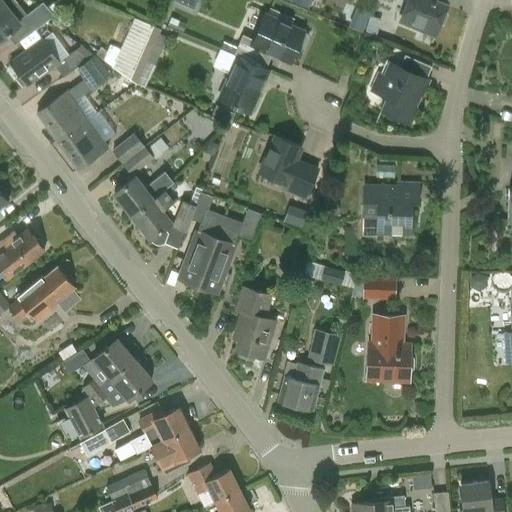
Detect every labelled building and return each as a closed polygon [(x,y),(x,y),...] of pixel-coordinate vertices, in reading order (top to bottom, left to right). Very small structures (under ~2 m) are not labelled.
[(14,0),(0,0),(0,39),(12,29),(21,40),(53,17),(47,8),(42,2),(26,14),(14,0)] [(179,0),(179,3),(192,9),(195,1),(199,3),(199,0),(179,0)] [(434,36),(446,6),(431,0),(408,0),(400,22),(434,36)] [(349,26),(362,31),(369,11),(356,6),(349,26)] [(223,41),(220,49),(237,56),(264,69),(271,55),(290,64),(297,48),(300,49),(303,49),(308,38),(306,34),(303,33),(304,31),(291,25),(294,19),(270,9),(267,15),(266,14),(254,40),(242,34),(237,47),(223,41)] [(132,17),(112,71),(143,81),(162,27),(132,17)] [(10,63),(27,86),(54,66),(63,78),(76,69),(94,55),(81,46),(69,56),(59,63),(42,40),(10,63)] [(95,54),(94,55),(76,69),(91,90),(111,76),(95,54)] [(420,94),(423,95),(429,80),(427,79),(432,67),(405,55),(400,68),(389,63),(384,76),(378,74),(371,91),(387,98),(381,111),(410,124),(417,109),(414,108),(420,94)] [(269,71),(264,69),(237,56),(218,99),(250,114),(269,71)] [(36,113),(57,142),(88,118),(68,90),(36,113)] [(211,114),(228,122),(232,112),(215,104),(211,114)] [(109,147),(88,118),(57,142),(77,170),(109,147)] [(111,150),(122,165),(144,146),(133,132),(111,150)] [(160,137),(146,148),(154,158),(168,147),(160,137)] [(276,137),(259,173),(285,185),(285,184),(307,194),(317,171),(296,161),(301,148),(276,137)] [(144,146),(122,165),(131,176),(154,158),(146,148),(145,147),(144,146)] [(135,176),(113,193),(130,215),(152,197),(153,198),(174,182),(166,172),(145,188),(135,176)] [(152,197),(130,215),(150,239),(154,244),(159,245),(164,243),(177,248),(184,232),(185,232),(191,219),(201,192),(202,189),(195,187),(189,203),(182,200),(173,221),(170,218),(173,216),(166,209),(174,203),(168,195),(178,187),(174,182),(153,198),(152,197)] [(364,185),(363,216),(362,233),(410,234),(412,201),(398,200),(399,186),(364,185)] [(0,210),(10,203),(0,190),(0,210)] [(200,222),(196,232),(178,279),(217,293),(234,246),(233,246),(237,236),(250,241),(261,214),(247,209),(242,222),(208,209),(213,196),(201,192),(191,219),(200,222)] [(307,229),(311,219),(287,209),(283,219),(307,229)] [(0,270),(8,280),(45,251),(28,229),(18,236),(14,231),(0,241),(0,270)] [(296,283),(311,287),(314,278),(330,282),(328,288),(351,299),(358,269),(303,256),(296,283)] [(80,299),(73,289),(75,287),(57,266),(50,272),(48,269),(16,296),(8,302),(0,293),(0,312),(7,306),(19,320),(29,311),(37,322),(57,305),(55,303),(57,302),(65,311),(80,299)] [(363,275),(361,298),(395,299),(396,277),(363,275)] [(254,362),(256,356),(264,358),(275,320),(264,317),(271,295),(243,287),(236,310),(241,312),(235,332),(240,334),(236,350),(238,351),(237,357),(254,362)] [(371,342),(368,342),(366,380),(409,382),(411,344),(402,343),(404,316),(373,314),(371,342)] [(306,359),(332,365),(340,335),(314,328),(306,359)] [(92,358),(109,378),(133,357),(117,337),(92,358)] [(61,361),(69,373),(90,360),(82,348),(61,361)] [(94,407),(117,387),(128,400),(153,380),(133,357),(109,378),(101,384),(87,395),(63,408),(67,416),(56,421),(66,440),(70,438),(77,435),(79,439),(104,425),(94,407)] [(312,411),(319,387),(328,389),(330,381),(321,378),(324,368),(296,360),(295,363),(289,361),(278,402),(312,411)] [(145,433),(130,440),(136,452),(151,445),(189,426),(179,406),(166,413),(163,407),(138,419),(145,433)] [(122,417),(79,443),(86,456),(130,431),(122,417)] [(200,449),(189,426),(151,445),(162,468),(200,449)] [(203,507),(214,502),(240,489),(229,468),(216,475),(210,462),(186,474),(203,507)] [(106,485),(112,500),(151,483),(144,468),(106,485)] [(460,484),(463,508),(458,508),(458,511),(504,511),(503,497),(491,499),(489,481),(460,484)] [(126,511),(157,498),(151,483),(112,500),(98,506),(100,511),(126,511)] [(244,511),(250,509),(240,489),(214,502),(219,511),(244,511)] [(449,511),(447,491),(433,493),(435,511),(449,511)] [(393,511),(394,510),(405,508),(404,495),(380,498),(380,501),(351,504),(351,511),(393,511)]
